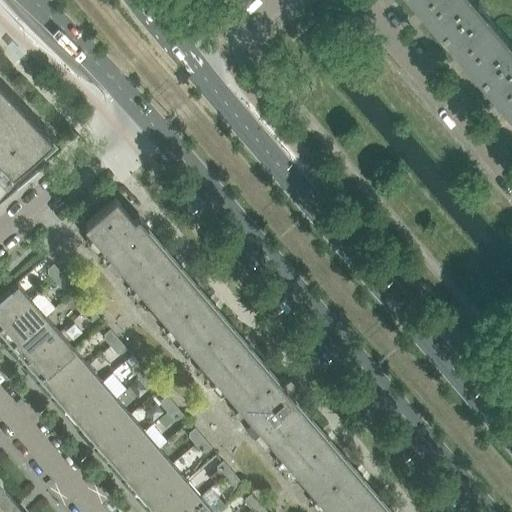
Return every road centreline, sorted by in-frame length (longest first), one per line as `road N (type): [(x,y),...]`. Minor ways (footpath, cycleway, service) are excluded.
road 1 (secondary): [(141,112),(479,511)]
road 2 (secondary): [(511,428),(198,63)]
road 3 (residential): [(511,178),(354,0)]
road 4 (residential): [(0,239),(141,112)]
road 5 (secondary): [(27,0),(141,112)]
road 6 (residential): [(0,404),(91,511)]
